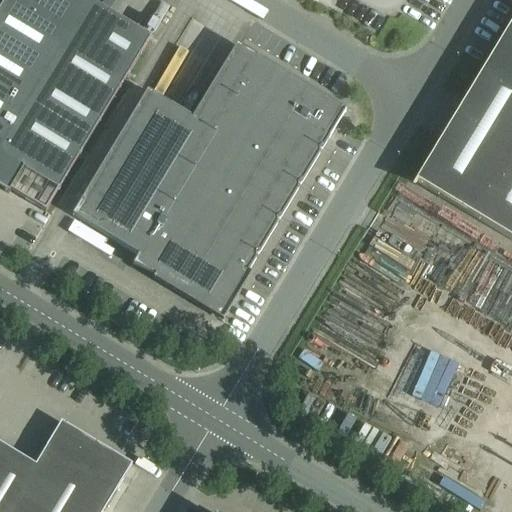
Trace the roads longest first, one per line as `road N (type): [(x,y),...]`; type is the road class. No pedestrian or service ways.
road 1 (unclassified): [(215,418),(407,93)]
road 2 (tertiary): [(0,288),(215,418)]
road 3 (unclassified): [(407,93),(252,0)]
road 4 (tertiary): [(215,418),(367,511)]
